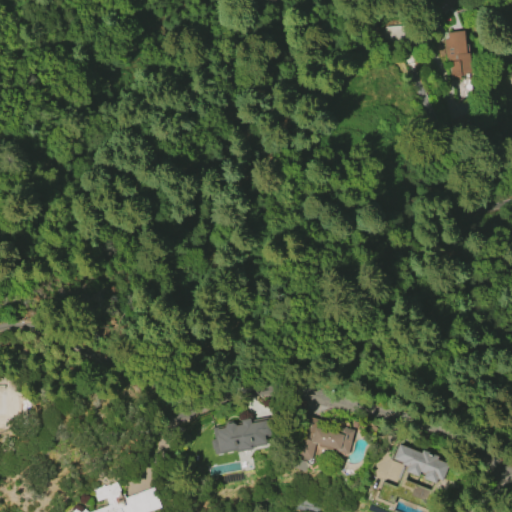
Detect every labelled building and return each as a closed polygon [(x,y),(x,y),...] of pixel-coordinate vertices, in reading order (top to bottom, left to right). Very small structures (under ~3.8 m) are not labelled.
[(464,31),(469,74),(459,75),(460,83),(452,84),(449,58),(446,58),(444,40),(449,40),(448,33),(464,31)] [(303,417),(354,431),(347,454),(339,452),(339,451),(332,449),(332,451),(318,448),(318,445),(315,444),(311,460),(297,456),(301,440),(298,439),(303,417)] [(252,449),(235,452),(234,451),(212,455),(210,441),(211,436),(216,435),(215,430),(224,428),(226,424),(232,423),(235,426),(241,425),(240,421),(250,419),(251,424),(266,421),(266,422),(270,422),(272,432),(265,433),(267,445),(252,448),(252,449)] [(402,472),(404,467),(398,464),(398,462),(389,459),(394,445),(416,454),(417,450),(432,457),(431,460),(444,465),(438,482),(432,479),(430,484),(402,472)] [(70,511),(74,508),(78,511),(80,511),(83,509),(86,511),(89,511),(107,505),(104,498),(95,502),(90,490),(103,485),(103,487),(114,482),(121,499),(153,487),(160,507),(147,511),(70,511)] [(429,506),(432,491),(419,488),(418,497),(412,495),(410,502),(429,506)]
